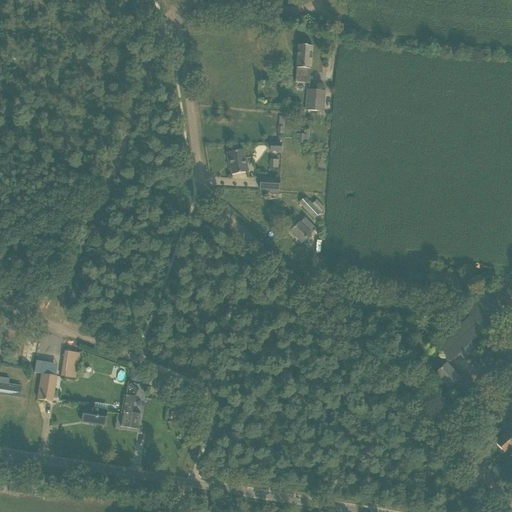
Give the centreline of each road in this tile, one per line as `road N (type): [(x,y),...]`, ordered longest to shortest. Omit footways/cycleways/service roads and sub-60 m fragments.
road 1 (unclassified): [(511,511),(207,193),(171,20)]
road 2 (tertiary): [(375,511),(0,451)]
road 3 (track): [(164,24),(103,182)]
road 4 (track): [(103,182),(46,323)]
road 5 (track): [(0,303),(131,357)]
